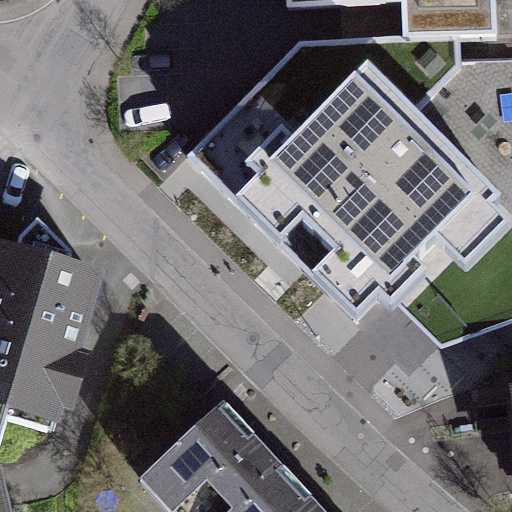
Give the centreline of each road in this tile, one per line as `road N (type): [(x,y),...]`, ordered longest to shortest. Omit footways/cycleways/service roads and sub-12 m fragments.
road 1 (residential): [(436,511),(13,108)]
road 2 (residential): [(13,108),(77,0)]
